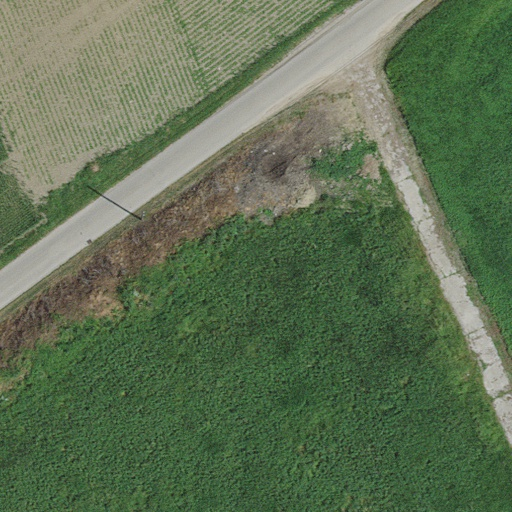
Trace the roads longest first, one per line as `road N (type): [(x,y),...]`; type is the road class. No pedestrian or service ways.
road 1 (unclassified): [(398,0),(0,292)]
road 2 (track): [(345,38),(511,410)]
